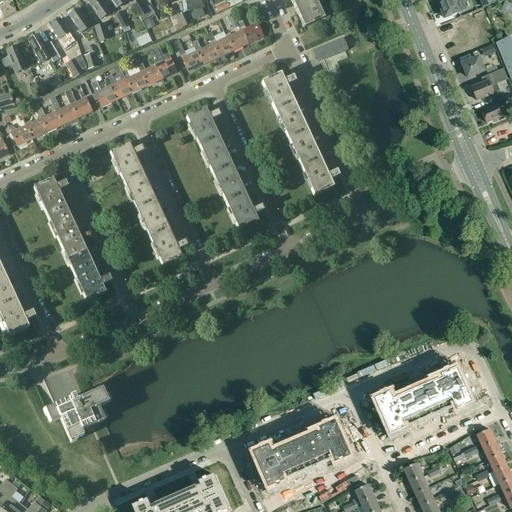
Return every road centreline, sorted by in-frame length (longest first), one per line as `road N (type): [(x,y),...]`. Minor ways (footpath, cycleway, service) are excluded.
road 1 (residential): [(290,250),(213,82)]
road 2 (residential): [(138,320),(61,152)]
road 3 (residential): [(214,285),(137,117)]
road 4 (residential): [(366,215),(289,47)]
road 5 (secondary): [(471,166),(403,0)]
road 6 (residential): [(61,355),(0,220)]
road 7 (residential): [(351,392),(456,345),(475,354)]
road 8 (residential): [(226,445),(351,392)]
road 9 (residential): [(406,511),(351,392)]
road 10 (residential): [(109,497),(226,445)]
